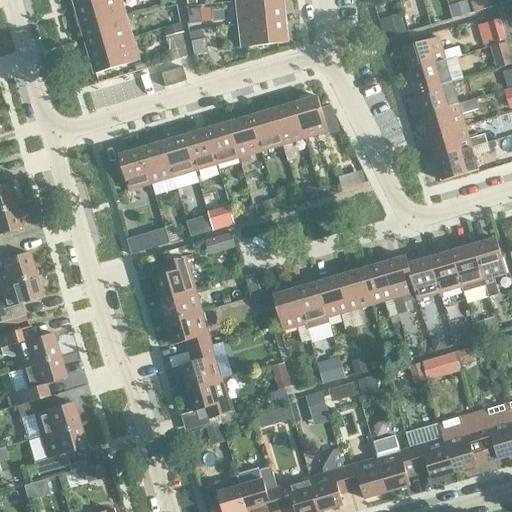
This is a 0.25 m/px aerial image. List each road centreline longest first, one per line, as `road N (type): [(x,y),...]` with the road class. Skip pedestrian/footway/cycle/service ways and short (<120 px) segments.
road 1 (residential): [(169,511),(49,137)]
road 2 (residential): [(49,137),(321,55)]
road 3 (residential): [(416,217),(321,55)]
road 4 (residential): [(273,258),(416,217)]
road 5 (residential): [(49,137),(14,0)]
